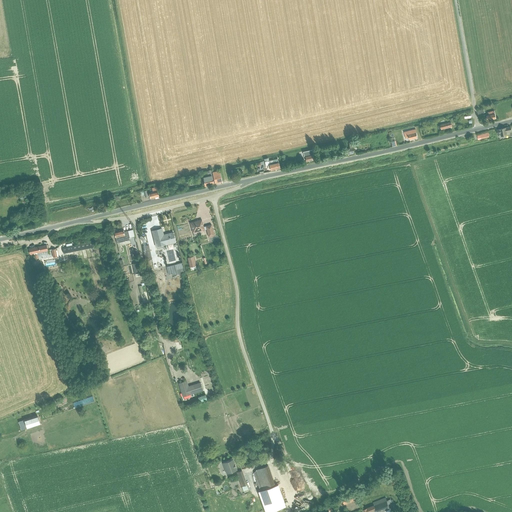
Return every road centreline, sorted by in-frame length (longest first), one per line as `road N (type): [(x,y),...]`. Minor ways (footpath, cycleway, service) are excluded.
road 1 (tertiary): [(246,180),(511,121)]
road 2 (residential): [(212,197),(235,284),(238,333),(270,431)]
road 3 (tertiary): [(85,217),(246,180)]
road 4 (unknown): [(478,129),(456,0)]
road 5 (residential): [(85,217),(132,217),(212,197)]
